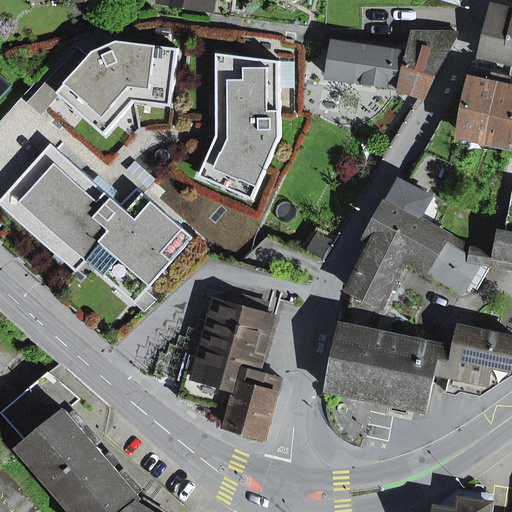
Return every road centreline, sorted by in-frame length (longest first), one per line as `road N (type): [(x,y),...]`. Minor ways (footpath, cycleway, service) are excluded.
road 1 (residential): [(283,496),(324,300),(447,85),(481,0)]
road 2 (primary): [(283,496),(188,451),(0,286)]
road 3 (primary): [(511,414),(398,484),(345,498),(283,496)]
